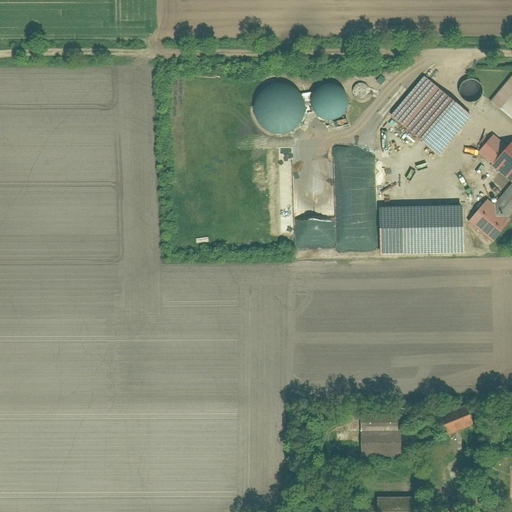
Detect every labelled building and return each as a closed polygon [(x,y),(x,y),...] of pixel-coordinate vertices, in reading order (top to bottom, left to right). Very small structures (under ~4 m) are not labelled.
[(511,75),(490,100),(511,119),(511,75)] [(423,77),(388,116),(436,158),(470,120),(423,77)] [(472,101),(476,99),(478,95),(479,91),(478,87),(475,84),(471,82),(466,82),(463,84),(460,88),(459,92),(461,96),(463,99),(468,101),(472,101)] [(293,129),(297,123),(300,117),(301,110),(299,103),(296,97),(291,92),(285,88),(279,86),(272,87),(265,89),(259,93),(255,98),(252,105),(251,112),(253,118),(256,125),(261,130),(267,133),(273,135),(280,135),(287,133),(293,129)] [(336,116),(340,112),(342,107),(343,101),(341,96),(338,91),(333,88),(327,87),(321,87),(316,90),(312,94),(310,99),(310,105),(311,111),(315,115),(320,118),(325,120),(331,119),(336,116)] [(506,147),(492,135),(477,153),(491,165),(506,147)] [(511,140),(506,147),(491,165),(511,182),(511,140)] [(305,196),(335,195),(334,161),(331,161),(331,172),(310,173),(311,180),(305,180),(305,196)] [(506,217),(511,210),(511,182),(492,205),(506,217)] [(492,205),(486,200),(467,222),(492,242),(510,221),(506,217),(492,205)] [(459,207),(377,209),(379,254),(460,252),(459,207)] [(465,409),(437,420),(444,437),(472,426),(465,409)] [(401,412),(361,412),(361,431),(401,431),(401,412)] [(401,431),(361,431),(361,457),(401,457),(401,431)] [(412,511),(413,499),(376,499),(375,511),(412,511)]
